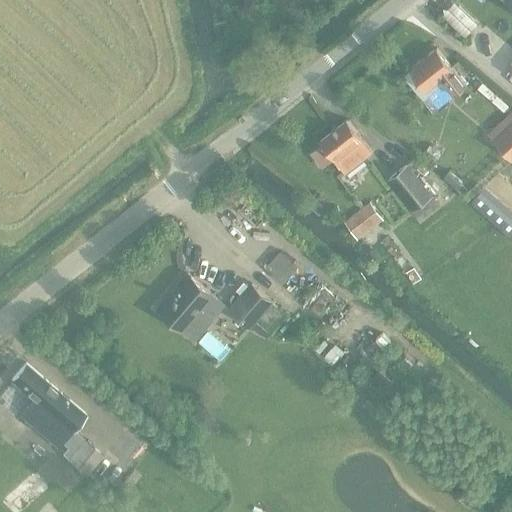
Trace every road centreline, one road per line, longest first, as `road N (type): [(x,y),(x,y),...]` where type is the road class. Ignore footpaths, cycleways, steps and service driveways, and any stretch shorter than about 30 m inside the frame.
road 1 (unclassified): [(402,2),(0,324)]
road 2 (unclassified): [(511,93),(402,2)]
